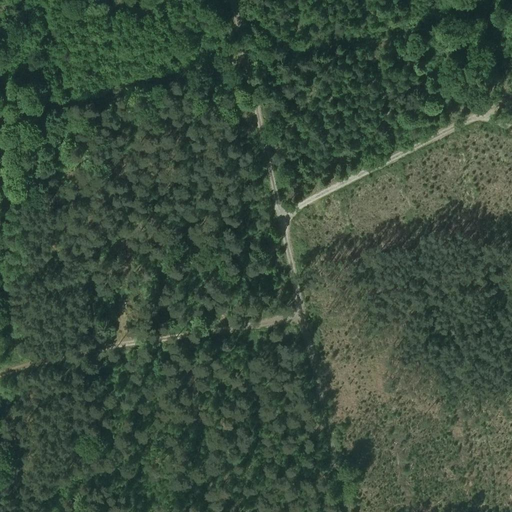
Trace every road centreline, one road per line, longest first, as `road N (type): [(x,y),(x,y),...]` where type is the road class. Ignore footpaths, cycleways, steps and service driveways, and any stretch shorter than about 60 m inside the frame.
road 1 (track): [(230,0),(343,511)]
road 2 (track): [(0,373),(69,353),(299,317)]
